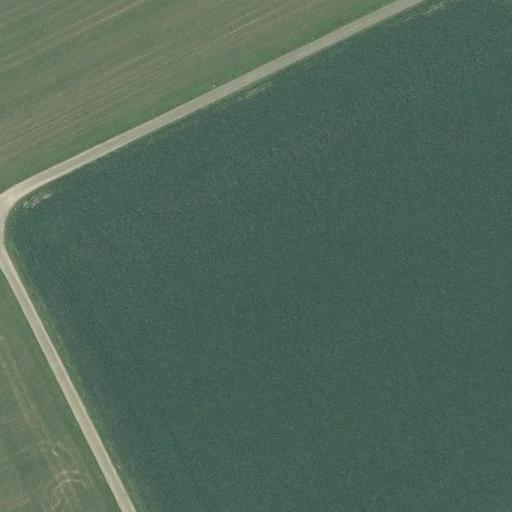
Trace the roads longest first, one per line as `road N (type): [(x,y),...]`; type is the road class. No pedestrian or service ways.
road 1 (unclassified): [(409,0),(11,193),(0,209)]
road 2 (unclassified): [(0,246),(128,511)]
